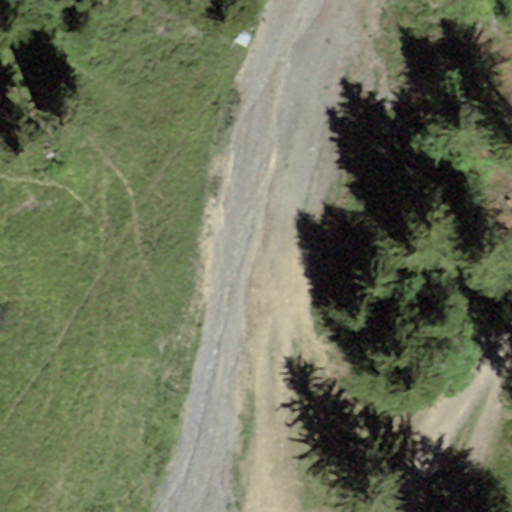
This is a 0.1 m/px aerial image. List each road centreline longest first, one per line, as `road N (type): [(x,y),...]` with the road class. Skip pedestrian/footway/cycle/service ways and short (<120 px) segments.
road 1 (track): [(316,0),(181,511)]
road 2 (track): [(400,501),(511,360)]
